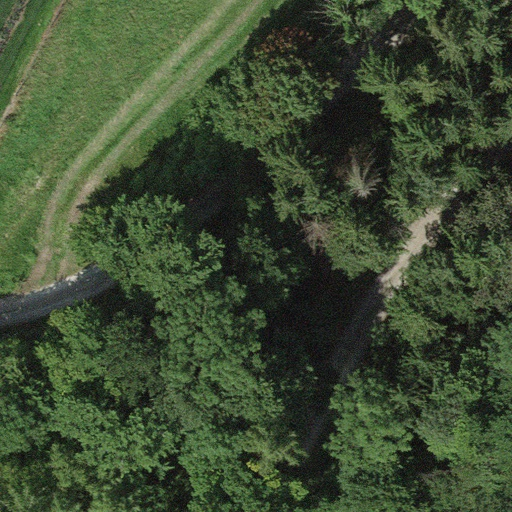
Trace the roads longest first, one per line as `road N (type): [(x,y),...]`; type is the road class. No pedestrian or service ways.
road 1 (track): [(408,30),(226,206),(67,294),(0,319)]
road 2 (track): [(290,511),(373,299),(408,30)]
